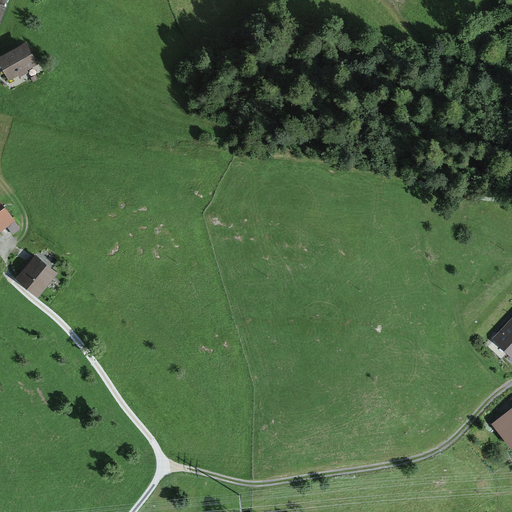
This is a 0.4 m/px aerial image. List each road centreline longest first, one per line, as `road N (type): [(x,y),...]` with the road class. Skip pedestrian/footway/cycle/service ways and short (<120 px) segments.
road 1 (track): [(511,384),(433,452),(408,461),(256,484),(163,465)]
road 2 (track): [(163,465),(76,339),(7,275),(0,255)]
